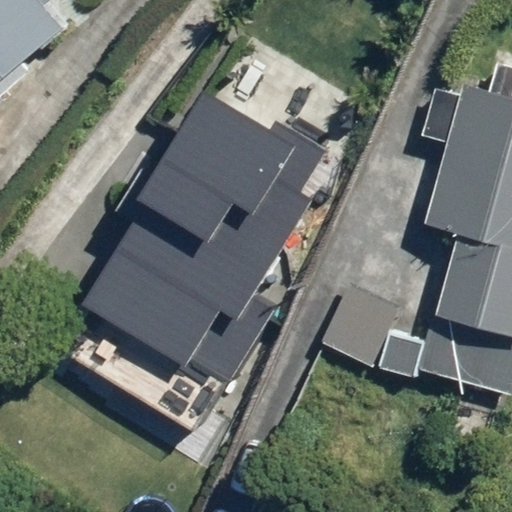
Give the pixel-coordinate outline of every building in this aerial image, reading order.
[(0,0),(0,112),(16,99),(5,87),(76,24),(54,0),(0,0)] [(458,140),(437,219),(471,228),(448,309),(441,307),(432,339),(397,330),(388,365),(423,374),(425,366),(511,389),(511,63),(504,61),(497,87),(472,80),(469,93),(443,86),(430,132),(458,140)] [(207,103),(82,301),(224,390),(274,311),(248,295),(309,198),(301,190),(324,153),(280,126),(270,142),(207,103)] [(116,243),(164,171),(121,143),(74,215),(116,243)] [(357,279),(328,338),(380,363),(409,304),(357,279)]
